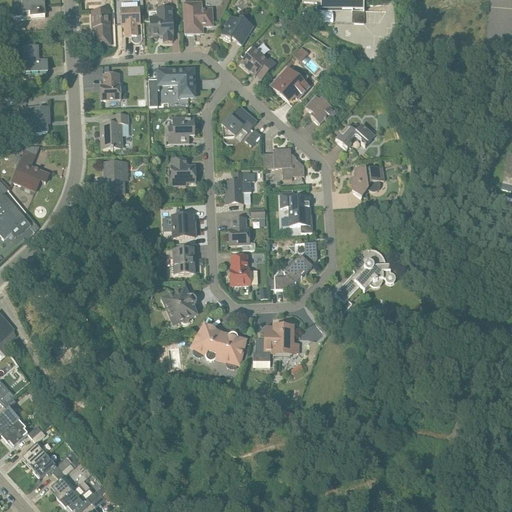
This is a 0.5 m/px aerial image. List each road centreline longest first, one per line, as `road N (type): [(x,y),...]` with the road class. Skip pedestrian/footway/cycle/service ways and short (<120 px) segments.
road 1 (residential): [(231,81),(325,169),(331,264),(309,293),(297,305),(235,308),(215,291),(206,113),(214,98)]
road 2 (residential): [(0,278),(53,224),(73,184),(72,62)]
road 3 (residential): [(72,62),(199,56),(231,81)]
